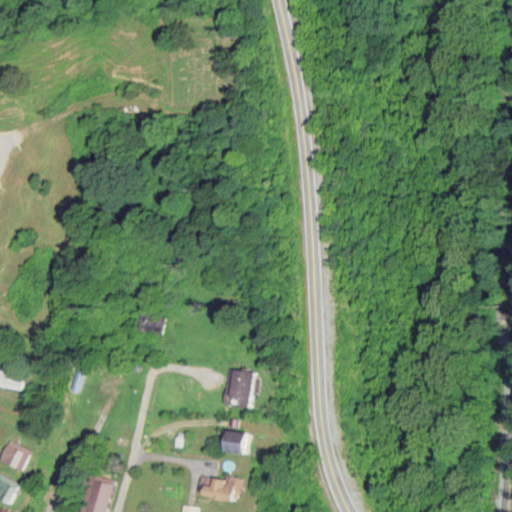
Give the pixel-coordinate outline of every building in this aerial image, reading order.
[(29,378),(9,374),(10,368),(0,366),(0,383),(27,388),(29,378)] [(262,404),(264,368),(233,366),(231,403),(262,404)] [(228,449),(258,449),(258,428),(228,428),(228,449)] [(30,467),(39,449),(15,436),(6,455),(30,467)] [(0,493),(16,501),(27,481),(4,469),(0,477),(0,493)] [(250,476),(207,470),(204,492),(247,498),(250,476)] [(110,511),(118,481),(99,477),(91,511),(110,511)]
